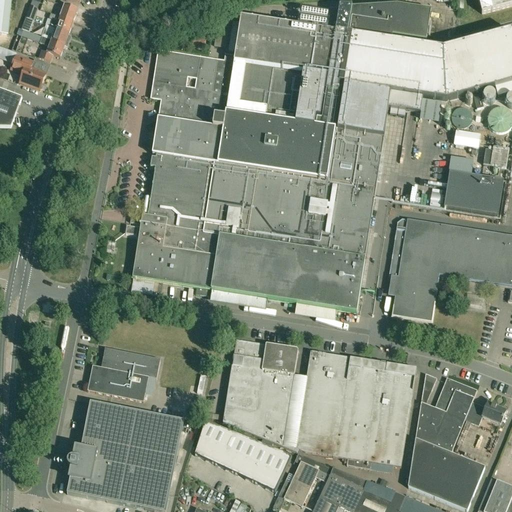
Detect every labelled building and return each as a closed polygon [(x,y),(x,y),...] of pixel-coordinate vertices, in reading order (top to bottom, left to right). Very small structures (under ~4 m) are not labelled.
[(0,0),(0,35),(8,36),(11,0),(0,0)] [(511,0),(477,0),(481,15),(511,7),(511,0)] [(156,135),(151,134),(150,134),(149,141),(155,142),(152,157),(156,157),(156,160),(152,159),(150,169),(156,170),(154,184),(148,219),(143,218),(141,227),(133,280),(144,281),(154,283),(212,292),(268,301),(296,306),(337,312),(356,315),(377,184),(384,140),(389,112),(420,116),(423,100),(446,103),(495,90),(498,100),(511,95),(511,32),(443,50),(392,43),(393,37),(426,42),(431,11),(397,6),(330,10),(329,12),(326,34),(241,20),(240,24),(233,23),(228,51),(233,52),(236,53),(235,58),(232,57),(225,56),(224,63),(200,60),(159,53),(157,67),(154,81),(154,85),(151,100),(162,102),(159,121),(158,121),(156,135)] [(65,7),(61,19),(74,24),(78,12),(65,7)] [(30,8),(26,20),(34,22),(38,11),(30,8)] [(51,16),(49,21),(53,22),(50,28),(57,30),(56,30),(70,35),(74,24),(61,19),(51,15),(51,16)] [(26,20),(22,32),(24,32),(30,35),(34,22),(26,20)] [(49,28),(45,40),(52,42),(66,47),(68,48),(71,41),(70,41),(68,40),(70,35),(56,30),(57,30),(50,28),(49,28)] [(36,37),(34,41),(41,44),(40,45),(50,48),(48,54),(42,52),(39,60),(50,64),(53,56),(61,59),(66,47),(52,42),(45,40),(43,39),(36,37)] [(206,42),(194,40),(193,48),(204,50),(206,42)] [(43,86),(46,76),(31,71),(33,64),(17,58),(12,71),(24,75),(21,84),(41,92),(41,91),(43,91),(44,87),(43,86)] [(22,99),(0,90),(0,128),(11,129),(22,99)] [(488,110),(488,109),(488,107),(488,105),(487,102),(485,100),(482,99),(481,99),(479,99),(478,100),(477,100),(476,101),(475,102),(474,103),(473,106),(473,107),(473,110),(474,111),(475,113),(478,115),(480,115),(483,115),(486,113),(487,112),(487,111),(488,110)] [(471,125),(472,122),(472,120),(472,118),(471,117),(471,115),(470,114),(469,113),(466,111),(463,110),(461,110),(460,110),(457,111),(455,112),(454,113),(453,115),(452,117),(451,119),(451,121),(452,123),(452,124),(454,127),(455,128),(456,129),(457,130),(460,131),(462,131),(463,131),(466,130),(468,129),(469,128),(471,125)] [(511,129),(511,117),(511,116),(511,115),(509,114),(508,112),(506,112),(505,111),(501,110),(500,110),(498,110),(496,111),(494,112),(493,112),(492,114),(489,116),(488,118),(488,120),(487,123),(488,127),(488,128),(489,130),(492,133),(493,134),(496,135),(500,136),(501,136),(503,136),(505,135),(506,135),(508,134),(509,133),(511,130),(511,129)] [(456,133),(454,147),(478,151),(480,137),(456,133)] [(493,153),(486,152),(483,167),(506,171),(509,151),(493,149),(493,153)] [(503,183),(449,174),(444,209),(498,218),(503,183)] [(141,227),(143,218),(132,217),(131,225),(141,227)] [(511,238),(402,221),(398,225),(389,278),(398,280),(392,318),(431,324),(439,277),(511,288),(511,238)] [(138,230),(127,228),(126,236),(137,238),(138,230)] [(266,346),(266,347),(237,342),(223,425),(297,455),(298,452),(304,454),(333,459),(347,461),(346,468),(370,471),(371,465),(401,469),(416,371),(387,366),(387,364),(380,363),(380,365),(310,354),(306,382),(294,380),(298,353),(297,351),(266,346)] [(148,380),(157,382),(161,361),(106,350),(102,370),(93,368),(88,393),(143,404),(148,380)] [(425,375),(424,389),(432,392),(437,379),(425,375)] [(418,429),(415,441),(408,489),(463,511),(467,511),(485,469),(452,456),(464,423),(470,426),(478,406),(472,404),(477,392),(447,380),(434,412),(421,407),(418,429)] [(478,406),(470,426),(479,429),(482,420),(500,427),(506,413),(496,409),(496,408),(496,407),(495,406),(494,405),(493,406),(492,406),(491,407),(487,406),(486,409),(479,407),(478,406)] [(101,427),(86,424),(79,461),(73,460),(72,460),(70,460),(69,461),(68,463),(67,464),(67,466),(68,468),(69,469),(70,470),(72,471),(67,496),(148,511),(166,511),(184,423),(182,423),(105,407),(101,427)] [(205,462),(220,430),(205,424),(195,457),(205,462)] [(220,430),(205,462),(215,467),(230,434),(220,430)] [(225,471),(240,438),(230,434),(215,467),(225,471)] [(235,476),(251,442),(240,438),(225,471),(235,476)] [(261,446),(251,442),(235,476),(245,481),(261,446)] [(255,485),(271,450),(261,446),(245,481),(255,485)] [(265,490),(281,454),(271,450),(255,485),(265,490)] [(265,490),(275,495),(292,458),(281,454),(265,490)] [(302,509),(316,480),(327,485),(331,476),(334,470),(333,470),(333,471),(304,458),(303,458),(297,456),(294,463),(300,466),(291,485),(286,483),(274,509),(280,511),(284,502),(285,500),(302,509)] [(331,476),(327,485),(314,511),(337,511),(339,509),(346,511),(386,511),(394,494),(392,493),(368,484),(334,470),(331,476)] [(511,511),(511,489),(497,483),(491,481),(478,511),(511,511)]
